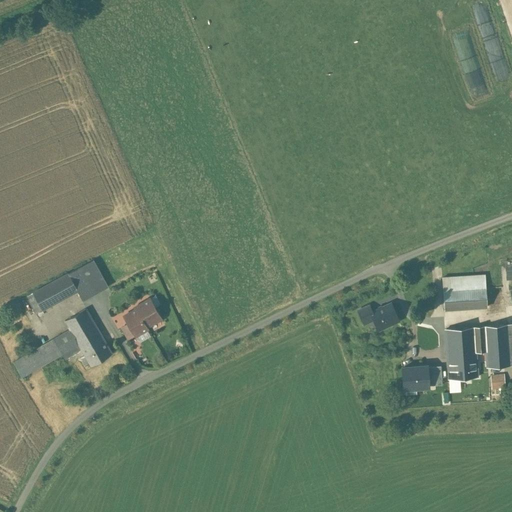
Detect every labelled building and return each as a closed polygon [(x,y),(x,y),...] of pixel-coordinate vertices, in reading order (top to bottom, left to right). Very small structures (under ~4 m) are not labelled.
[(90,281),(96,293),(108,286),(94,260),(82,266),(90,281)] [(76,288),(90,281),(82,266),(26,296),(35,313),(77,290),(76,288)] [(485,276),(445,278),(447,310),(488,307),(485,276)] [(76,288),(77,290),(83,300),(96,293),(90,281),(76,288)] [(124,316),(135,335),(148,328),(146,327),(161,318),(150,298),(134,307),(136,309),(124,316)] [(391,303),(371,312),(379,330),(399,320),(391,303)] [(91,366),(112,354),(85,308),(64,321),(70,329),(53,339),(62,354),(65,359),(81,349),(84,355),(90,363),(91,366)] [(511,323),(445,328),(448,365),(449,375),(449,378),(477,376),(476,362),(487,361),(487,367),(511,364),(511,323)] [(62,354),(53,339),(13,362),(22,377),(62,354)] [(90,363),(84,355),(80,357),(85,366),(90,363)] [(449,375),(448,365),(412,368),(412,367),(402,368),(403,388),(404,388),(404,386),(415,386),(415,387),(428,386),(428,387),(429,387),(428,377),(449,375)] [(505,373),(491,373),(492,388),(506,387),(505,373)]
